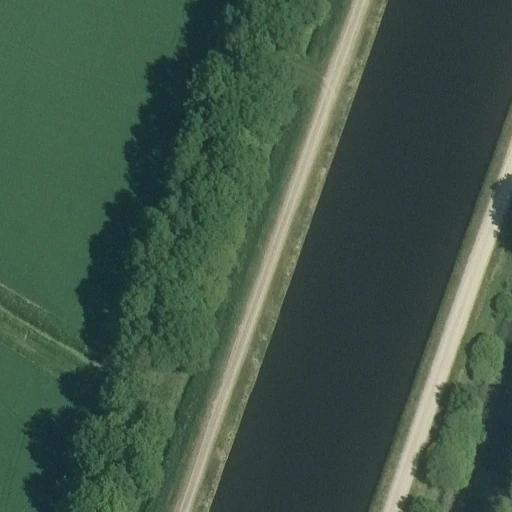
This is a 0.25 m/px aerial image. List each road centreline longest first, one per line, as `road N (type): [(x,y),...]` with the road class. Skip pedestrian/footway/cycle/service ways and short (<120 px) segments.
road 1 (track): [(361,0),(186,511)]
road 2 (track): [(511,165),(388,511)]
